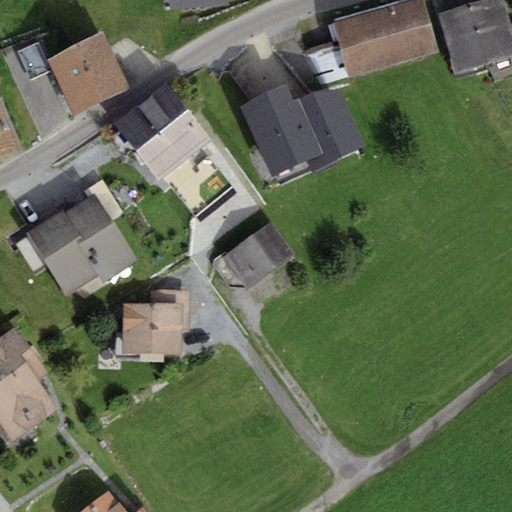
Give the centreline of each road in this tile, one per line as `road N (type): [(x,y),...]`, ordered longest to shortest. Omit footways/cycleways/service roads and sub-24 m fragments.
road 1 (residential): [(314,0),(211,46),(0,177)]
road 2 (track): [(297,511),(511,363)]
road 3 (track): [(230,311),(350,476)]
